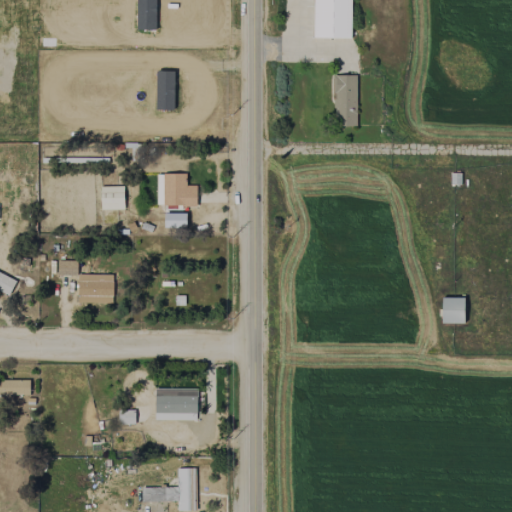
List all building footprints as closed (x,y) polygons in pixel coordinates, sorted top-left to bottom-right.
[(350,0),(312,0),(312,38),(350,38),(350,0)] [(355,75),(333,75),(333,126),(356,126),(355,75)] [(196,206),(195,185),(185,185),(185,173),(156,174),(156,206),(196,206)] [(123,209),(122,186),(100,187),(101,210),(123,209)] [(186,212),(164,212),(163,227),(185,228),(186,212)] [(76,275),(76,260),(56,260),(56,275),(76,275)] [(0,290),(8,295),(15,280),(0,273),(0,290)] [(77,302),(111,303),(112,275),(77,274),(77,302)] [(441,297),(441,323),(463,323),(464,298),(441,297)] [(0,394),(28,395),(28,380),(0,380),(0,394)] [(154,389),(154,420),(195,420),(196,389),(154,389)] [(134,409),(118,410),(118,424),(134,424),(134,409)] [(195,511),(195,467),(176,467),(176,487),(140,487),(141,502),(177,501),(177,511),(195,511)]
